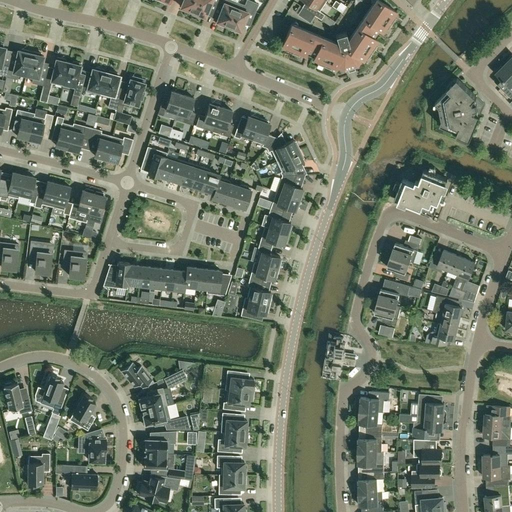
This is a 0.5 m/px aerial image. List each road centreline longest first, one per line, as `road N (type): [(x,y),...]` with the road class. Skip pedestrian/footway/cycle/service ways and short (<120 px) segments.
road 1 (residential): [(340,511),(341,389),(369,361),(352,326),(383,221),(401,214),(500,253)]
road 2 (tertiary): [(278,511),(286,364),(345,157),(345,113)]
road 3 (residential): [(0,368),(41,354),(100,381),(121,435),(116,487),(95,511)]
road 4 (residential): [(125,183),(181,200),(190,219),(174,249),(107,243)]
road 5 (residential): [(462,511),(461,416),(476,343)]
road 6 (residential): [(172,45),(12,1)]
road 7 (tertiary): [(345,113),(392,74),(447,0)]
road 8 (residential): [(125,183),(172,45)]
road 9 (residential): [(0,284),(86,293),(107,243)]
road 10 (residential): [(0,150),(125,183)]
road 11 (residential): [(345,113),(232,69)]
